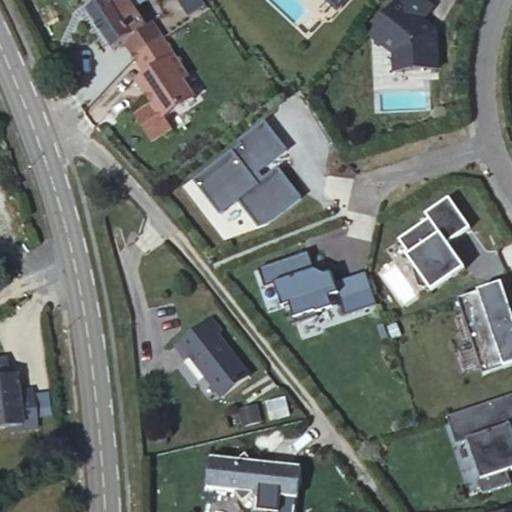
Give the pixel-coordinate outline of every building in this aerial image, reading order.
[(137,4),(134,0),(105,0),(92,9),(117,49),(126,43),(138,62),(163,41),(152,25),(137,4)] [(432,7),(422,0),(399,0),(372,37),(395,54),(395,71),(438,69),(436,32),(421,21),(432,7)] [(158,20),(152,25),(163,41),(169,37),(158,20)] [(194,76),(169,37),(163,41),(189,80),(194,76)] [(163,41),(138,62),(148,77),(138,83),(163,122),(195,102),(183,83),(189,80),(163,41)] [(264,52),(252,61),(261,72),(272,64),(264,52)] [(267,225),(301,199),(278,169),(264,180),(258,174),(287,151),(265,123),(239,143),(242,145),(195,182),(221,216),(239,201),(260,228),(267,225)] [(429,219),(399,240),(407,252),(405,253),(415,269),(429,287),(432,292),(465,269),(448,245),(470,229),(449,199),(426,215),(429,219)] [(339,295),(346,316),(378,305),(367,272),(336,283),(333,273),(326,275),(316,270),(313,263),(309,252),(259,269),(266,288),(276,285),(283,308),(285,307),(291,306),(293,312),(297,324),(319,317),(318,314),(334,308),(332,303),(331,298),(339,295)] [(333,273),(313,263),(316,270),(326,275),(333,273)] [(428,287),(415,269),(413,270),(419,288),(426,289),(429,287),(428,287)] [(511,296),(507,282),(458,299),(483,375),(511,365),(511,296)] [(291,306),(285,307),(287,314),(293,312),(291,306)] [(214,312),(175,343),(185,357),(191,352),(221,393),(251,371),(218,329),(224,325),(214,312)] [(47,406),(41,377),(19,380),(12,347),(0,348),(0,419),(48,412),(47,406)] [(55,375),(41,377),(47,406),(61,403),(55,375)] [(511,428),(511,426),(511,425),(511,395),(448,417),(457,444),(467,441),(481,479),(478,481),(483,494),(511,484),(508,473),(511,470),(511,428)] [(266,403),(271,420),(289,415),(285,398),(266,403)] [(256,407),(239,412),(244,426),(260,421),(256,407)] [(206,486),(232,490),(242,500),(263,485),(270,485),(269,494),(295,498),(300,467),(273,463),(272,468),(263,466),(264,461),(210,454),(206,486)]
